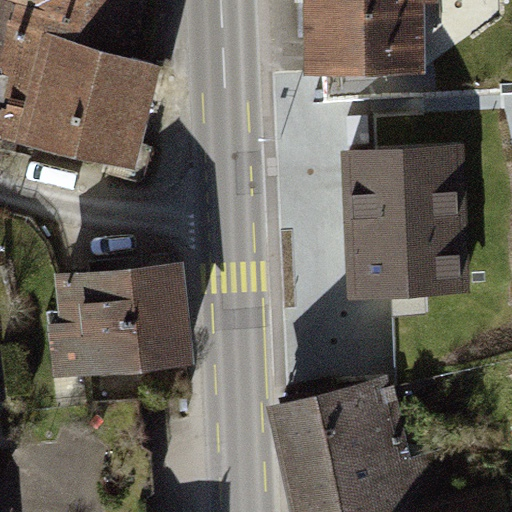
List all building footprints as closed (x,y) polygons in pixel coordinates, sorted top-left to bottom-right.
[(117,58),(135,0),(0,0),(0,78),(3,80),(0,96),(0,137),(132,168),(151,68),(117,58)] [(293,0),(294,72),(425,76),(424,0),(293,0)] [(466,139),(343,144),(350,289),(472,288),(466,139)] [(166,260),(34,275),(46,383),(179,368),(166,260)] [(395,374),(261,404),(283,511),(500,511),(495,479),(456,486),(447,448),(413,452),(395,374)]
